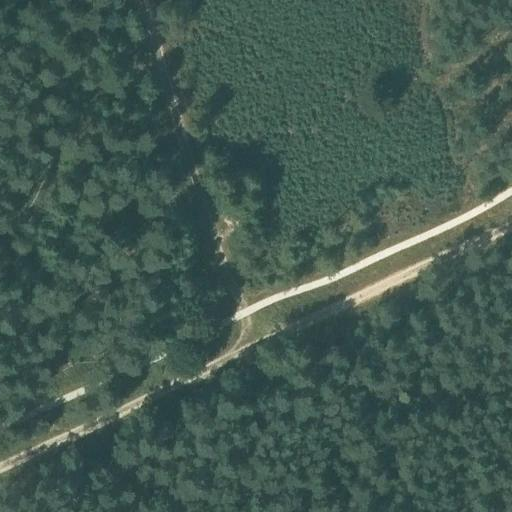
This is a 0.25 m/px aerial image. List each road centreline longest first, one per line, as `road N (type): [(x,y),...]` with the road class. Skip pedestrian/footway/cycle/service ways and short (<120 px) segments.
road 1 (track): [(246,348),(141,0)]
road 2 (track): [(246,348),(511,224)]
road 3 (track): [(115,0),(132,59),(126,77),(58,136),(29,204),(0,231)]
road 4 (track): [(0,467),(246,348)]
